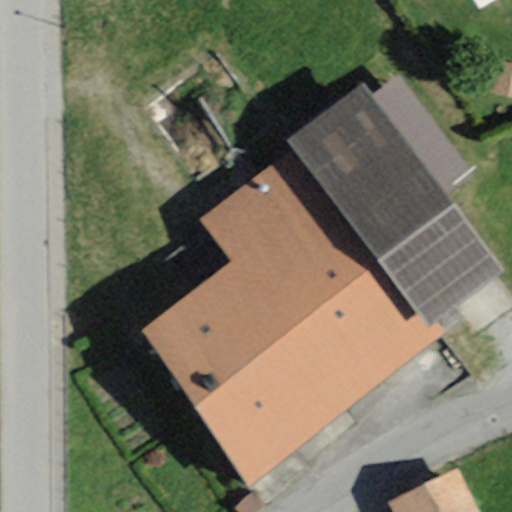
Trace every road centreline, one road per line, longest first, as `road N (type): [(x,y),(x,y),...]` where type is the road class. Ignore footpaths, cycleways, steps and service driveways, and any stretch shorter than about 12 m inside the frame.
road 1 (unclassified): [(38,511),(27,0)]
road 2 (residential): [(511,405),(305,511)]
